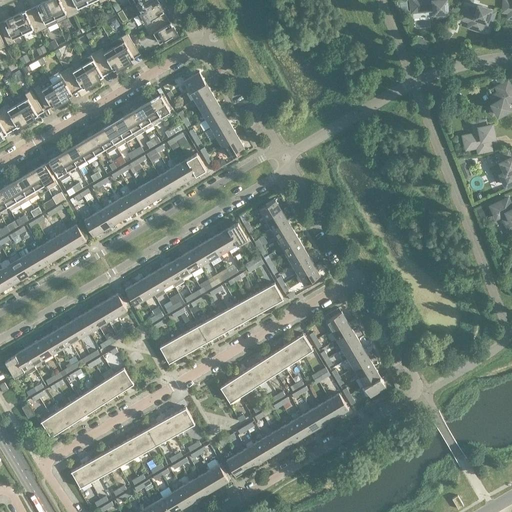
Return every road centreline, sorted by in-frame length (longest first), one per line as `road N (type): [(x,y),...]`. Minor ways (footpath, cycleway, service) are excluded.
road 1 (residential): [(76,511),(46,464),(352,277)]
road 2 (unclassified): [(0,342),(286,168)]
road 3 (unclassified): [(275,150),(0,311)]
road 4 (unclassified): [(282,161),(411,83),(511,60)]
road 5 (residential): [(210,36),(0,163)]
road 6 (residential): [(419,389),(222,511)]
road 7 (residential): [(275,150),(210,36)]
road 8 (unclassified): [(419,389),(352,277)]
road 9 (unclassified): [(352,277),(286,168)]
